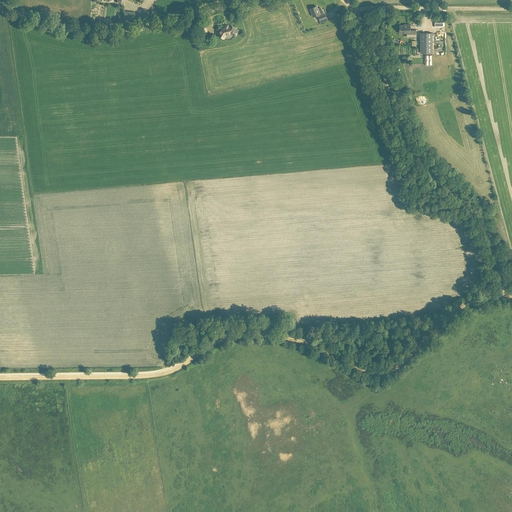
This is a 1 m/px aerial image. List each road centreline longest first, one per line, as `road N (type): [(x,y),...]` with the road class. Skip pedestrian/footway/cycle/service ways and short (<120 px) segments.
road 1 (track): [(504,296),(463,306),(382,374),(302,342),(245,334),(145,376),(0,377)]
road 2 (track): [(352,10),(406,141),(482,221),(504,296)]
road 3 (unclassified): [(255,0),(116,32),(25,18),(9,0)]
